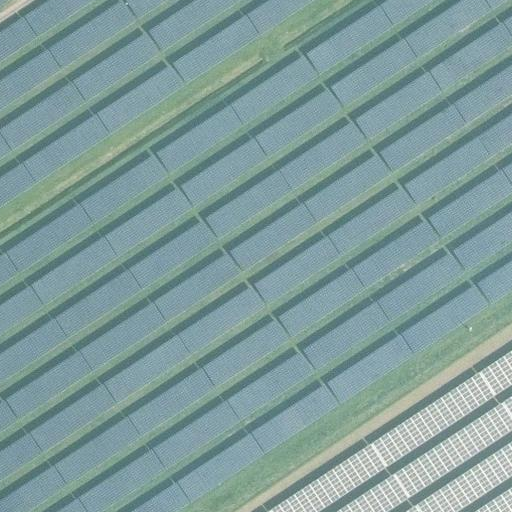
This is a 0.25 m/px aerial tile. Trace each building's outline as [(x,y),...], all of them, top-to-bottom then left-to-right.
[(123,0),(133,17),(165,0),(123,0)] [(76,28),(83,42),(72,48),(75,54),(132,26),(122,5),(76,28)] [(252,145),(178,183),(190,206),(242,179),(244,181),(265,170),(252,145)] [(128,245),(188,213),(177,193),(118,225),(128,245)] [(177,264),(211,241),(199,224),(165,247),(177,264)] [(172,291),(186,311),(238,275),(224,256),(172,291)]
